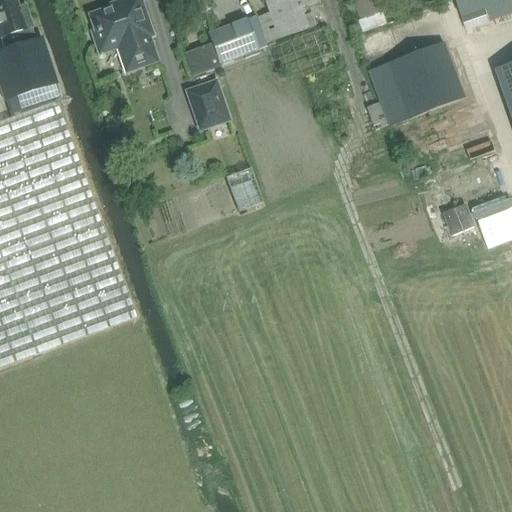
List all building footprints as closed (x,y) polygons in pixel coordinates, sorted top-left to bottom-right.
[(0,39),(22,32),(24,36),(33,33),(24,7),(19,8),(15,0),(3,0),(0,1),(0,39)] [(93,35),(100,54),(102,53),(102,51),(117,46),(122,62),(127,60),(131,71),(156,62),(147,37),(151,36),(149,31),(150,30),(145,15),(144,16),(138,0),(132,0),(126,2),(125,3),(124,4),(124,5),(124,6),(91,18),(96,33),(93,35)] [(264,0),(269,14),(277,40),(308,30),(301,9),(318,3),(317,0),(264,0)] [(378,0),(351,0),(359,21),(383,13),(378,0)] [(454,0),(465,31),(511,14),(511,5),(510,0),(454,0)] [(247,21),(209,35),(221,68),(266,51),(263,43),(256,46),(247,21)] [(361,40),(367,58),(398,48),(391,30),(361,40)] [(0,53),(0,90),(4,103),(57,85),(42,40),(30,44),(5,52),(0,53)] [(369,73),(389,126),(390,128),(408,121),(408,122),(464,100),(443,44),(387,65),(387,66),(369,73)] [(230,90),(271,74),(267,62),(225,78),(230,90)] [(511,65),(495,71),(511,119),(511,65)] [(187,94),(200,132),(228,122),(215,84),(187,94)] [(0,370),(136,320),(57,105),(0,125),(0,370)] [(375,132),(387,127),(379,105),(366,110),(375,132)] [(227,181),(240,216),(264,207),(251,172),(227,181)] [(438,184),(445,204),(493,185),(489,174),(471,181),(469,176),(458,180),(456,177),(438,184)]
